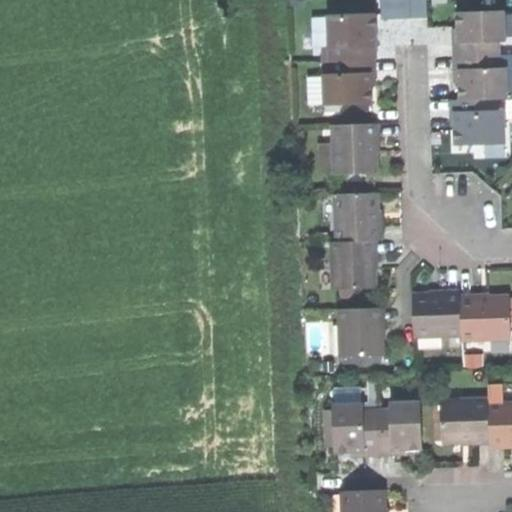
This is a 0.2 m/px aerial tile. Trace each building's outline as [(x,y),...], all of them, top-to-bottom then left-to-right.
[(508,11),(458,12),(458,36),(459,55),(501,54),(501,39),(508,39),(508,11)] [(328,17),(329,61),(371,59),(371,44),(379,44),(378,33),(378,15),(328,17)] [(501,69),(501,54),(459,55),(459,76),(460,98),(497,97),(510,97),(510,68),(501,69)] [(324,105),(372,104),(372,80),(371,59),(329,61),(329,74),(323,75),(324,105)] [(498,111),(497,97),(460,98),(456,98),(456,121),(457,141),(505,140),(505,111),(498,111)] [(337,175),(377,173),(376,149),(375,124),(336,126),(337,175)] [(338,194),(339,242),(372,241),(377,241),(376,217),(376,194),(338,194)] [(336,288),(373,287),(373,263),(372,241),(339,242),(335,242),(336,288)] [(414,334),(463,333),(462,298),(462,294),(436,294),(413,295),(414,334)] [(511,296),(485,297),(462,298),(463,333),(463,336),(511,335),(511,296)] [(380,308),(341,309),(343,357),(381,356),(380,321),(380,308)] [(488,401),(439,401),(439,440),(462,439),(489,439),(488,405),(488,401)] [(355,451),(375,451),(375,410),(362,410),(362,402),(332,402),(332,451),(355,451)] [(389,410),(375,410),(375,451),(400,451),(420,451),(419,402),(389,402),(389,410)] [(511,404),(488,405),(489,439),(489,443),(511,442),(511,404)] [(344,511),(383,511),(382,489),(344,491),(344,511)]
